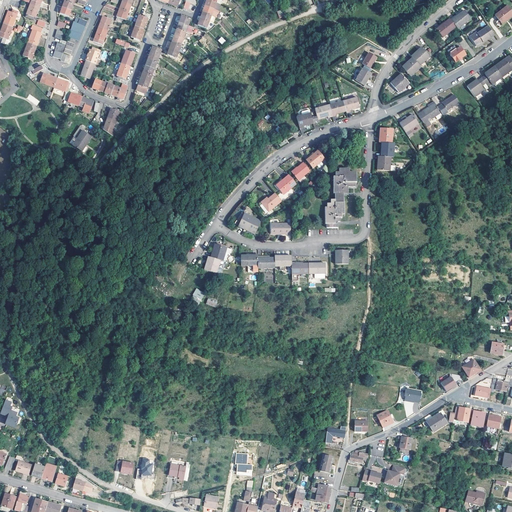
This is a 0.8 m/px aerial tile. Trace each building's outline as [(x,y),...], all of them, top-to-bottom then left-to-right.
[(216,3),(208,0),(207,0),(206,5),(205,6),(214,9),(216,3)] [(65,1),(62,8),(71,11),(74,5),(65,1)] [(131,5),(122,2),(117,17),(124,20),(125,20),(131,5)] [(39,7),(30,4),(25,18),(33,20),(34,18),(35,18),(39,7)] [(214,9),(205,6),(205,7),(203,12),(211,15),(214,9)] [(502,23),(508,19),(509,20),(511,17),(511,11),(508,6),(496,15),(502,23)] [(71,11),(62,8),(60,14),(69,17),(71,11)] [(8,11),(3,24),(12,27),(17,13),(17,11),(12,9),(12,12),(8,11)] [(211,15),(203,12),(201,17),(201,19),(209,22),(211,15)] [(452,22),(457,28),(459,30),(472,20),(466,12),(461,15),(452,22)] [(139,15),(135,26),(144,29),(149,17),(144,15),(143,17),(139,15)] [(99,27),(107,31),(110,24),(111,25),(114,18),(108,16),(107,18),(103,16),(99,27)] [(180,22),(180,23),(188,26),(190,19),(182,16),(180,22)] [(78,24),(85,27),(87,21),(79,19),(78,24)] [(207,28),(209,22),(201,19),(200,20),(198,25),(207,28)] [(443,39),(457,28),(452,22),(451,21),(451,20),(446,23),(437,30),(443,39)] [(73,22),(70,30),(82,34),(85,27),(78,24),(73,22)] [(177,29),(186,32),(188,26),(180,23),(179,24),(177,29)] [(0,37),(7,40),(12,27),(3,24),(0,31),(0,37)] [(32,30),(28,43),(37,46),(41,34),(41,33),(43,29),(32,25),(31,30),(32,30)] [(144,29),(135,26),(131,37),(133,38),(133,40),(138,42),(139,40),(140,40),(144,29)] [(495,35),(489,26),(479,33),(478,32),(471,36),(477,46),(484,41),(485,42),(495,35)] [(102,44),(107,31),(99,27),(94,38),(97,39),(96,42),(102,44)] [(186,32),(177,29),(176,34),(175,36),(183,39),(186,32)] [(56,30),(54,38),(61,40),(63,32),(56,30)] [(82,34),(70,30),(68,37),(79,41),(82,34)] [(173,42),(181,45),(183,39),(175,36),(175,37),(173,42)] [(221,45),(226,41),(222,36),(218,40),(221,45)] [(75,41),(69,38),(64,53),(71,55),(75,41)] [(130,44),(117,39),(116,43),(128,47),(130,44)] [(62,54),(65,45),(57,42),(54,51),(62,54)] [(181,45),(173,42),(171,47),(170,49),(179,52),(181,45)] [(32,59),(37,46),(28,43),(23,56),(32,59)] [(151,53),(159,56),(161,50),(153,46),(151,51),(151,53)] [(86,61),(95,64),(100,50),(96,48),(95,51),(92,51),(90,50),(86,61)] [(467,56),(462,48),(451,55),(457,63),(467,56)] [(179,52),(170,49),(170,50),(168,55),(176,58),(179,52)] [(126,50),(121,63),(130,66),(135,53),(132,52),(126,50)] [(413,59),(414,60),(420,67),(425,63),(430,58),(424,50),(417,55),(416,54),(412,57),(413,59)] [(63,55),(63,54),(62,54),(54,51),(52,58),(61,60),(63,55)] [(156,62),(159,56),(151,53),(148,59),(156,62)] [(376,57),(368,53),(362,64),(370,69),(376,57)] [(70,57),(63,55),(61,60),(60,62),(67,64),(70,57)] [(502,63),(496,67),(504,78),(511,72),(511,59),(510,57),(506,60),(507,61),(503,64),(502,63)] [(154,69),(156,62),(148,59),(146,66),(154,69)] [(421,68),(420,67),(414,60),(409,65),(407,64),(402,68),(411,77),(421,68)] [(90,79),(95,64),(86,61),(81,75),(90,79)] [(130,66),(121,63),(116,76),(118,77),(118,78),(113,76),(112,80),(116,81),(119,82),(120,79),(124,80),(125,80),(125,79),(130,66)] [(33,70),(30,66),(22,71),(25,74),(33,70)] [(144,72),(152,75),(154,69),(146,66),(144,72)] [(487,76),(483,79),(486,84),(491,81),(494,85),(504,78),(496,67),(490,72),(491,73),(487,76)] [(369,74),(361,68),(354,80),(363,86),(368,77),(367,77),(369,74)] [(144,72),(141,79),(149,82),(152,75),(144,72)] [(54,88),(57,79),(44,73),(43,75),(40,74),(37,81),(54,88)] [(410,85),(401,75),(397,79),(398,81),(392,86),(399,94),(410,85)] [(57,79),(54,88),(65,92),(67,87),(68,87),(69,84),(68,84),(68,83),(57,79)] [(98,90),(101,82),(95,79),(92,88),(98,90)] [(147,88),(149,82),(141,79),(141,80),(137,90),(143,92),(145,88),(147,88)] [(486,84),(483,79),(479,82),(475,85),(473,83),(468,87),(476,98),(485,91),(482,87),(486,84)] [(108,84),(101,82),(98,90),(104,93),(108,84)] [(109,95),(111,95),(114,86),(108,84),(104,93),(109,95)] [(121,88),(121,86),(115,84),(114,86),(111,95),(117,97),(120,88),(121,88)] [(120,88),(117,97),(123,100),(126,91),(120,88)] [(79,106),(82,97),(73,93),(73,95),(70,94),(67,102),(79,106)] [(459,104),(455,96),(442,104),(447,112),(459,104)] [(94,101),(82,97),(79,106),(83,108),(82,111),(89,113),(94,101)] [(342,102),(345,111),(345,113),(350,112),(349,110),(359,107),(356,98),(342,102)] [(335,114),(345,111),(342,102),(328,106),(331,117),(335,115),(335,114)] [(429,108),(424,112),(430,121),(441,114),(435,105),(429,108)] [(327,117),(331,117),(328,106),(314,110),(316,117),(317,119),(327,116),(327,117)] [(111,108),(108,118),(116,121),(120,112),(118,111),(119,110),(114,108),(114,110),(111,108)] [(424,125),(430,121),(424,112),(418,116),(424,125)] [(302,125),(312,123),(311,118),(310,113),(308,113),(301,115),(296,117),(299,128),(303,127),(302,125)] [(410,131),(419,125),(413,117),(406,121),(406,120),(400,124),(406,133),(410,131)] [(116,121),(108,118),(103,129),(113,136),(115,130),(113,130),(116,121)] [(380,143),(382,143),(393,144),(394,130),(381,129),(380,143)] [(91,136),(82,130),(72,145),(80,150),(85,143),(86,144),(91,136)] [(384,149),(383,157),(392,158),(394,158),(395,144),(393,144),(382,143),(381,149),(384,149)] [(323,158),(317,150),(305,159),(311,168),(315,164),(320,161),(323,158)] [(392,158),(383,157),(381,157),(380,165),(378,165),(377,170),(390,171),(392,158)] [(298,181),(309,171),(303,163),(296,168),(297,169),(292,173),(298,181)] [(348,173),(348,170),(338,170),(338,175),(334,175),(334,179),(332,179),(332,195),(334,195),(334,202),(330,202),(330,205),(326,205),(326,209),(324,209),(325,225),(326,225),(326,229),(337,229),(337,223),(337,220),(340,220),(340,218),(342,218),(342,214),(345,214),(345,203),(344,203),(344,195),(344,191),(348,191),(348,188),(355,188),(355,183),(356,183),(355,173),(348,173)] [(291,178),(288,175),(275,185),(281,192),(285,189),(287,191),(296,184),(291,178)] [(268,212),(281,202),(275,194),(268,199),(266,198),(260,203),(268,212)] [(255,233),(261,221),(245,214),(239,227),(245,230),(245,228),(255,233)] [(290,222),(271,223),(271,232),(279,232),(279,234),(290,234),(290,222)] [(215,251),(212,258),(221,261),(225,262),(228,255),(229,256),(231,250),(215,245),(213,250),(215,251)] [(348,265),(348,251),(338,251),(338,259),(335,259),(335,265),(348,265)] [(274,259),(275,267),(292,267),(292,264),(292,263),(292,257),(292,256),(286,257),(274,257),(274,259)] [(240,267),(258,267),(258,259),(257,257),(245,257),(240,257),(240,267)] [(221,261),(212,258),(211,258),(208,265),(206,265),(204,270),(216,274),(221,261)] [(275,267),(274,259),(269,259),(258,259),(258,267),(258,269),(275,269),(275,267)] [(292,264),(292,267),(292,281),(298,281),(298,276),(298,275),(300,275),(309,275),(309,264),(303,264),(292,264)] [(320,264),(309,264),(309,275),(326,275),(326,264),(320,264)] [(200,304),(205,293),(196,288),(191,299),(200,304)] [(215,307),(218,301),(208,297),(206,304),(215,307)] [(503,345),(492,343),(490,354),(502,356),(503,345)] [(480,370),(474,360),(462,367),(469,378),(480,370)] [(462,377),(450,375),(450,377),(441,383),(446,391),(456,385),(455,384),(458,382),(461,383),(462,377)] [(504,381),(498,380),(496,390),(506,393),(508,385),(503,383),(504,381)] [(489,399),(490,394),(491,390),(476,387),(474,396),(489,399)] [(419,392),(405,390),(405,403),(418,404),(419,392)] [(6,423),(16,427),(19,418),(16,416),(17,413),(11,410),(12,407),(10,406),(12,402),(7,400),(1,413),(9,416),(6,423)] [(469,417),(471,418),(472,416),(473,410),(456,407),(455,413),(454,420),(457,420),(457,421),(467,423),(469,417)] [(393,423),(387,411),(377,416),(383,429),(393,423)] [(472,416),(471,418),(470,425),(483,427),(485,414),(473,411),(472,416)] [(494,413),(490,412),(487,424),(499,427),(502,415),(497,414),(497,415),(494,414),(494,413)] [(433,432),(447,423),(440,413),(426,422),(429,426),(433,432)] [(368,421),(354,421),(354,432),(368,432),(368,421)] [(346,428),(340,428),(340,432),(327,431),(325,448),(329,448),(330,444),(331,444),(332,437),(344,438),(346,428)] [(412,439),(402,437),(401,440),(399,448),(400,448),(399,452),(409,454),(409,450),(410,450),(412,439)] [(359,453),(353,452),(352,455),(350,455),(348,459),(350,460),(362,463),(363,460),(367,461),(369,455),(368,455),(368,454),(359,452),(359,453)] [(511,453),(506,452),(503,466),(511,467),(511,453)] [(235,464),(237,464),(236,475),(252,475),(252,464),(247,464),(247,453),(235,453),(235,464)] [(16,457),(10,455),(5,468),(11,471),(16,457)] [(333,458),(323,456),(318,473),(329,476),(330,471),(329,471),(331,464),(332,464),(333,458)] [(141,469),(137,468),(136,479),(142,479),(142,477),(151,478),(153,463),(149,463),(150,459),(142,458),(141,469)] [(32,465),(19,461),(16,471),(29,474),(32,465)] [(133,465),(116,462),(115,473),(131,476),(133,465)] [(46,464),(45,468),(42,478),(53,481),(57,468),(46,464)] [(170,464),(168,475),(174,476),(174,478),(174,480),(177,480),(177,479),(178,479),(178,481),(183,482),(186,466),(179,465),(179,466),(177,466),(177,465),(170,464)] [(42,478),(45,468),(35,465),(31,476),(41,479),(42,478)] [(387,470),(384,482),(396,486),(400,473),(403,474),(405,468),(393,465),(392,471),(387,470)] [(382,474),(365,469),(362,480),(368,481),(368,480),(379,483),(382,474)] [(68,476),(58,473),(55,483),(65,486),(68,476)] [(75,479),(73,488),(83,491),(83,490),(91,493),(93,487),(88,483),(85,483),(85,482),(75,479)] [(330,487),(318,485),(315,501),(321,502),(321,503),(328,504),(330,487)] [(465,501),(482,506),(485,494),(476,491),(476,492),(468,490),(465,501)] [(17,497),(6,493),(2,506),(13,509),(17,497)] [(30,496),(21,493),(18,502),(17,502),(15,510),(19,511),(28,511),(30,507),(25,506),(24,509),(21,508),(21,507),(22,502),(24,503),(27,504),(30,496)] [(304,496),(295,494),(292,507),(297,508),(297,505),(302,506),(303,501),(304,496)] [(218,499),(206,497),(204,507),(211,508),(211,510),(216,510),(218,499)] [(268,499),(264,498),(261,511),(262,511),(265,511),(265,510),(269,511),(268,511),(273,511),(276,501),(274,500),(268,499)] [(45,511),(48,502),(37,499),(32,511),(45,511)] [(199,501),(184,499),(182,499),(182,503),(189,504),(189,505),(192,505),(192,508),(194,508),(194,506),(199,506),(199,501)] [(48,502),(45,511),(59,511),(61,507),(57,506),(57,504),(49,501),(48,502)] [(308,509),(310,502),(303,501),(302,506),(300,511),(308,511),(309,510),(308,509)]
